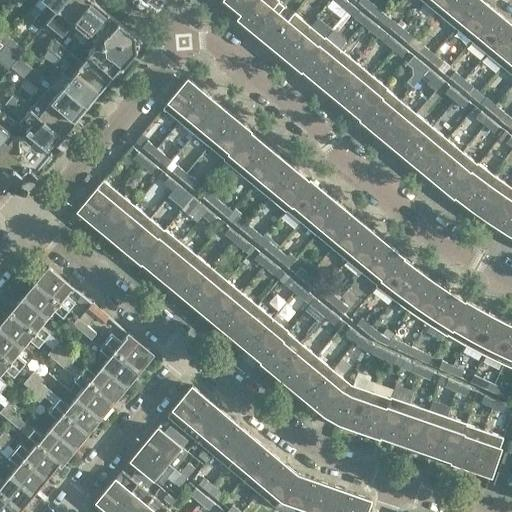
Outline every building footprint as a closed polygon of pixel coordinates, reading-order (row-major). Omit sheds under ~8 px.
[(47,0),(49,1),(33,20),(40,27),(57,7),(62,0),(47,0)] [(62,0),(57,7),(46,21),(62,32),(72,20),(89,0),(62,0)] [(106,10),(93,0),(89,0),(72,20),(82,29),(76,37),(82,42),(88,34),(107,11),(107,10),(106,10)] [(227,0),(242,12),(251,0),(227,0)] [(251,0),(242,12),(238,16),(254,29),(277,1),(278,0),(251,0)] [(346,14),(351,7),(342,0),(331,0),(330,1),(345,13),(346,14)] [(371,4),(366,0),(358,0),(356,3),(365,10),(371,4)] [(426,0),(425,2),(440,15),(452,0),(426,0)] [(452,0),(440,15),(456,27),(478,0),(452,0)] [(482,0),(478,0),(456,27),(471,40),(495,11),(482,0)] [(277,1),(254,29),(269,42),(288,19),(279,11),(283,6),(277,1)] [(385,16),(371,4),(365,10),(380,23),(385,16)] [(361,26),(366,19),(351,7),(346,14),(349,16),(361,26)] [(107,11),(88,34),(89,34),(94,28),(98,32),(94,38),(95,45),(137,41),(137,40),(134,40),(134,35),(134,34),(132,32),(132,31),(107,11)] [(495,11),(471,40),(487,53),(511,24),(495,11)] [(288,19),(269,42),(284,54),(309,25),(294,12),(288,19)] [(335,33),(349,16),(346,14),(345,13),(332,30),(335,33)] [(401,30),(385,16),(380,23),(396,36),(401,30)] [(315,18),(309,25),(284,54),(300,68),(301,67),(331,31),(325,26),(315,18)] [(375,37),(380,31),(366,19),(361,26),(375,37)] [(511,24),(487,53),(502,66),(502,65),(511,53),(511,24)] [(331,31),(301,67),(316,79),(341,49),(346,43),(335,33),(332,30),(331,31)] [(417,43),(401,30),(396,36),(411,49),(417,43)] [(2,42),(17,55),(23,48),(8,35),(2,42)] [(387,37),(382,43),(391,50),(396,44),(387,37)] [(56,40),(50,48),(58,56),(59,55),(63,58),(68,63),(99,89),(112,75),(113,76),(113,75),(88,55),(82,61),(69,51),(56,40)] [(95,46),(88,55),(113,75),(123,64),(134,51),(133,51),(136,48),(135,47),(134,42),(137,42),(137,41),(95,45),(95,46)] [(433,54),(417,43),(411,49),(427,61),(433,54)] [(396,44),(391,50),(400,57),(405,51),(396,44)] [(38,60),(24,48),(17,55),(32,68),(38,60)] [(58,56),(50,48),(44,55),(53,63),(58,56)] [(341,49),(316,79),(331,91),(355,61),(341,49)] [(511,53),(502,65),(511,73),(511,53)] [(448,67),(433,54),(427,61),(442,74),(442,73),(448,67)] [(32,69),(17,56),(10,64),(25,77),(32,69)] [(422,76),(427,69),(411,56),(405,64),(410,68),(410,76),(405,83),(410,88),(421,77),(422,76)] [(355,61),(331,91),(346,104),(371,74),(355,61)] [(37,63),(25,78),(32,84),(45,69),(37,63)] [(63,85),(87,105),(99,89),(68,63),(62,70),(69,77),(63,85)] [(462,79),(448,67),(442,73),(457,86),(462,79)] [(427,69),(422,76),(427,80),(424,84),(434,92),(443,82),(427,69)] [(371,74),(346,104),(361,116),(380,93),(386,88),(387,87),(371,74)] [(38,89),(32,84),(25,78),(18,87),(31,97),(38,89)] [(187,78),(163,107),(178,120),(203,91),(187,78)] [(478,93),(462,79),(457,86),(472,99),(478,93)] [(43,93),(74,119),(87,105),(63,85),(57,91),(50,85),(43,93)] [(449,87),(444,94),(452,101),(458,95),(449,87)] [(380,93),(361,116),(360,117),(376,130),(400,100),(386,88),(380,93)] [(203,91),(178,120),(193,133),(218,103),(203,91)] [(74,119),(43,93),(30,107),(62,134),(74,119)] [(494,106),(478,93),(472,100),(488,112),(494,106)] [(11,94),(8,97),(14,102),(17,98),(11,94)] [(458,95),(452,101),(461,109),(466,102),(458,95)] [(14,114),(14,102),(8,97),(3,104),(14,114)] [(400,100),(376,130),(391,143),(416,112),(400,100)] [(218,103),(193,133),(209,146),(234,116),(218,103)] [(503,113),(494,106),(488,112),(497,120),(503,113)] [(30,107),(24,115),(17,123),(26,129),(34,136),(51,150),(52,148),(51,148),(62,134),(30,107)] [(0,138),(8,129),(14,121),(0,109),(0,138)] [(416,112),(391,143),(406,155),(431,125),(416,112)] [(481,125),(487,118),(479,112),(474,118),(481,125)] [(234,116),(209,146),(223,158),(223,159),(223,160),(248,130),(249,129),(234,116)] [(487,118),(481,125),(492,134),(497,127),(487,118)] [(431,125),(406,155),(421,168),(446,138),(431,125)] [(8,129),(0,138),(0,164),(8,171),(10,168),(18,175),(21,175),(17,136),(12,136),(7,142),(2,138),(9,130),(8,129)] [(248,130),(223,160),(238,171),(262,142),(248,130)] [(147,156),(152,149),(143,142),(145,140),(139,135),(138,137),(132,144),(147,156)] [(24,136),(17,136),(21,175),(26,174),(32,166),(35,169),(51,150),(34,136),(30,140),(24,136)] [(446,138),(421,168),(436,180),(461,150),(446,138)] [(238,171),(253,184),(278,154),(262,142),(238,171)] [(147,155),(147,156),(157,164),(163,157),(152,149),(147,155)] [(461,150),(436,180),(453,194),(453,193),(476,163),(461,150)] [(137,167),(143,160),(133,153),(130,157),(128,159),(137,167)] [(278,154),(253,184),(268,197),(269,197),(293,167),(278,154)] [(152,168),(143,160),(137,167),(147,175),(152,168)] [(179,180),(185,173),(170,161),(164,168),(179,180)] [(477,162),(476,163),(453,193),(470,205),(493,173),(477,162)] [(293,167),(269,197),(284,209),(289,202),(308,180),(293,167)] [(194,192),(200,185),(185,173),(179,180),(194,192)] [(493,173),(470,205),(488,218),(509,185),(493,173)] [(170,192),(175,186),(165,177),(160,184),(170,192)] [(97,186),(78,208),(94,221),(119,192),(103,179),(97,186)] [(308,180),(289,202),(284,209),(285,210),(286,210),(300,221),(325,192),(309,179),(308,180)] [(511,186),(509,185),(488,218),(506,230),(511,220),(511,186)] [(179,211),(190,198),(175,186),(170,192),(164,199),(179,211)] [(119,192),(94,221),(109,234),(134,204),(119,192)] [(199,198),(210,207),(214,201),(204,192),(199,198)] [(325,192),(300,221),(315,234),(340,204),(325,192)] [(193,224),(204,211),(190,198),(179,211),(193,224)] [(210,207),(224,219),(229,213),(214,201),(210,207)] [(134,204),(109,234),(124,246),(149,217),(134,204)] [(340,204),(315,234),(331,246),(355,217),(340,204)] [(240,231),(245,225),(235,218),(238,215),(231,209),(229,213),(224,219),(240,231)] [(208,225),(213,219),(204,211),(199,217),(208,225)] [(149,217),(124,246),(140,259),(141,258),(166,229),(165,228),(164,229),(149,217)] [(355,217),(331,246),(346,259),(371,230),(355,217)] [(240,231),(255,244),(260,238),(245,225),(240,231)] [(166,229),(141,258),(156,270),(180,241),(166,229)] [(229,243),(235,236),(225,229),(220,236),(229,243)] [(371,230),(346,259),(361,271),(385,242),(371,230)] [(235,236),(229,243),(245,256),(251,249),(235,236)] [(255,244),(270,256),(275,250),(260,238),(255,244)] [(180,241),(156,270),(171,283),(195,253),(180,241)] [(385,242),(361,271),(376,284),(375,286),(376,286),(382,279),(401,256),(402,255),(385,242)] [(275,250),(270,256),(286,269),(293,260),(296,257),(289,252),(287,254),(278,247),(275,250)] [(195,253),(171,283),(187,296),(211,267),(195,253)] [(261,269),(266,262),(256,254),(251,260),(261,269)] [(401,256),(377,286),(393,298),(416,268),(401,256)] [(276,281),(282,275),(266,262),(261,269),(276,281)] [(48,266),(35,282),(68,309),(74,302),(65,294),(68,291),(67,290),(71,286),(48,266)] [(211,267),(187,296),(202,308),(226,279),(211,266),(211,267)] [(308,275),(298,267),(292,274),(302,282),(308,275)] [(432,279),(416,268),(393,298),(404,306),(409,310),(432,279)] [(282,275),(276,281),(287,291),(292,294),(297,288),(282,275)] [(318,283),(308,275),(302,282),(312,290),(318,283)] [(226,279),(202,308),(217,321),(242,292),(226,279)] [(432,279),(409,310),(427,322),(448,291),(432,279)] [(35,282),(23,296),(47,316),(53,309),(63,316),(68,309),(35,282)] [(292,294),(307,306),(312,300),(297,288),(292,294)] [(448,291),(427,322),(445,334),(464,301),(448,291)] [(242,292),(217,321),(233,334),(257,305),(242,292)] [(338,300),(329,292),(323,299),(332,306),(338,300)] [(23,296),(11,311),(44,339),(50,332),(41,324),(47,316),(23,296)] [(307,306),(304,310),(319,322),(322,318),(327,312),(312,300),(307,306)] [(347,307),(338,300),(332,306),(342,314),(347,307)] [(465,300),(464,301),(445,334),(446,334),(447,333),(453,337),(466,344),(483,310),(465,300)] [(87,307),(85,310),(94,316),(99,309),(91,302),(87,307)] [(257,305),(233,334),(247,346),(272,317),(257,305)] [(99,309),(94,316),(102,323),(104,320),(108,316),(99,309)] [(500,319),(483,310),(466,344),(483,353),(500,319)] [(44,339),(11,311),(0,324),(0,327),(22,346),(29,338),(38,346),(44,339)] [(342,324),(327,312),(322,318),(337,330),(342,324)] [(90,324),(81,316),(75,323),(84,331),(90,324)] [(272,317),(247,346),(262,359),(288,330),(272,317)] [(363,333),(369,327),(360,319),(354,325),(363,333)] [(511,341),(511,324),(500,319),(483,353),(502,363),(507,355),(511,341)] [(99,331),(90,324),(84,331),(93,338),(99,331)] [(0,327),(0,351),(20,368),(25,361),(16,354),(22,346),(0,327)] [(378,334),(369,327),(363,333),(372,342),(385,347),(389,339),(378,334)] [(352,343),(357,337),(348,329),(343,336),(352,343)] [(262,359),(261,360),(271,368),(278,373),(302,343),(287,331),(262,359)] [(111,333),(105,341),(138,368),(151,351),(127,332),(120,341),(111,333)] [(352,343),(367,354),(371,347),(367,344),(357,337),(352,343)] [(405,356),(409,348),(389,339),(385,347),(405,356)] [(69,348),(61,341),(56,347),(64,354),(69,348)] [(101,349),(93,358),(101,364),(125,383),(138,368),(105,341),(99,347),(101,349)] [(511,341),(507,355),(502,363),(511,366),(511,341)] [(302,343),(278,373),(293,385),(317,356),(302,343)] [(64,354),(56,347),(50,353),(59,360),(64,354)] [(367,354),(379,360),(383,353),(371,347),(367,354)] [(77,355),(69,348),(64,354),(72,361),(77,355)] [(430,358),(409,348),(405,356),(426,366),(430,358)] [(0,351),(0,373),(4,368),(14,375),(20,368),(0,351)] [(401,362),(383,353),(379,360),(398,368),(401,362)] [(72,361),(64,354),(59,360),(67,367),(72,361)] [(317,356),(293,385),(308,398),(333,369),(317,356)] [(447,375),(451,367),(440,362),(436,370),(447,375)] [(125,383),(101,364),(94,372),(85,365),(79,372),(112,399),(125,383)] [(410,365),(406,373),(417,378),(420,370),(410,365)] [(462,372),(451,367),(447,375),(458,380),(462,372)] [(333,369),(308,398),(324,411),(343,388),(348,382),(333,369)] [(46,378),(37,370),(31,376),(41,385),(46,378)] [(420,370),(417,378),(428,382),(431,374),(420,370)] [(112,399),(79,372),(73,379),(83,386),(75,396),(99,415),(112,399)] [(339,420),(358,427),(375,381),(356,374),(353,384),(339,420)] [(41,385),(31,376),(26,382),(35,391),(41,385)] [(490,394),(493,386),(472,377),(468,385),(490,394)] [(378,433),(379,433),(395,388),(375,381),(358,427),(378,434),(378,433)] [(446,381),(443,389),(453,394),(457,386),(446,381)] [(343,388),(324,411),(339,420),(353,384),(350,383),(348,382),(343,388)] [(42,384),(37,390),(46,397),(51,391),(42,384)] [(191,385),(172,408),(167,415),(182,427),(207,397),(191,385)] [(395,388),(379,433),(396,439),(409,402),(413,391),(396,385),(395,388)] [(457,386),(453,394),(464,398),(467,390),(457,386)] [(504,390),(493,386),(490,394),(500,399),(504,390)] [(37,390),(32,396),(40,404),(46,397),(37,390)] [(60,396),(53,403),(86,430),(99,415),(75,396),(68,404),(60,396)] [(207,397),(182,427),(197,440),(222,409),(207,397)] [(494,403),(483,398),(480,405),(490,410),(494,403)] [(428,409),(416,446),(433,452),(446,415),(442,414),(446,405),(431,400),(428,409)] [(21,408),(12,401),(8,407),(16,414),(21,408)] [(428,409),(409,402),(396,439),(416,446),(428,409)] [(86,430),(53,403),(48,410),(57,418),(49,427),(72,446),(86,430)] [(494,403),(490,410),(509,417),(511,410),(494,403)] [(16,414),(8,407),(2,414),(11,421),(16,414)] [(222,409),(197,440),(212,452),(237,422),(222,409)] [(26,422),(16,414),(11,421),(20,429),(26,422)] [(446,415),(433,452),(452,458),(464,422),(446,415)] [(237,422),(212,452),(227,465),(252,435),(237,422)] [(464,422),(452,458),(451,459),(471,466),(483,429),(466,423),(466,422),(464,422)] [(178,432),(169,424),(164,430),(174,437),(178,432)] [(157,426),(144,442),(168,461),(174,467),(187,451),(187,450),(161,429),(157,426)] [(36,441),(35,442),(59,461),(60,462),(72,446),(49,427),(43,435),(34,427),(28,434),(36,441)] [(480,438),(471,466),(490,473),(491,468),(493,468),(501,445),(500,444),(502,436),(483,429),(480,438)] [(6,431),(0,438),(9,445),(15,439),(6,431)] [(188,440),(178,432),(174,437),(184,445),(188,440)] [(252,435),(227,465),(242,477),(267,448),(252,435)] [(9,445),(0,438),(0,447),(4,451),(9,445)] [(20,442),(14,449),(46,476),(59,461),(35,442),(29,449),(20,442)] [(144,442),(131,458),(137,462),(161,482),(174,467),(168,461),(144,442)] [(283,462),(267,448),(242,477),(258,491),(283,462)] [(17,463),(10,472),(33,492),(46,476),(14,449),(8,456),(17,463)] [(202,449),(198,454),(197,455),(205,461),(210,456),(202,449)] [(511,453),(505,451),(501,462),(511,465),(511,461),(511,453)] [(180,471),(187,477),(195,467),(188,462),(180,471)] [(296,473),(283,462),(258,491),(277,507),(284,510),(296,473)] [(138,466),(132,473),(140,479),(146,472),(138,466)] [(115,477),(97,499),(112,511),(138,483),(140,479),(132,473),(130,476),(122,469),(116,476),(115,477)] [(172,481),(179,486),(187,477),(180,471),(172,481)] [(3,481),(0,477),(0,489),(21,507),(33,492),(10,472),(3,481)] [(146,472),(140,479),(148,486),(154,479),(146,472)] [(498,472),(494,483),(504,486),(508,475),(498,472)] [(296,473),(284,510),(290,511),(301,511),(313,479),(296,473)] [(204,476),(198,483),(207,490),(213,484),(204,476)] [(313,479),(301,511),(322,511),(332,485),(313,479)] [(138,483),(112,511),(138,511),(153,495),(138,483)] [(213,484),(207,490),(217,499),(222,492),(213,484)] [(332,485),(322,511),(343,511),(351,492),(332,485)] [(204,495),(195,487),(189,494),(199,501),(204,495)] [(0,511),(16,511),(21,507),(0,489),(0,511)] [(351,492),(343,511),(364,511),(370,498),(351,492)] [(175,499),(167,493),(163,498),(171,504),(175,499)] [(153,495),(138,511),(164,511),(168,508),(153,495)] [(214,502),(204,495),(199,501),(209,509),(214,502)]
